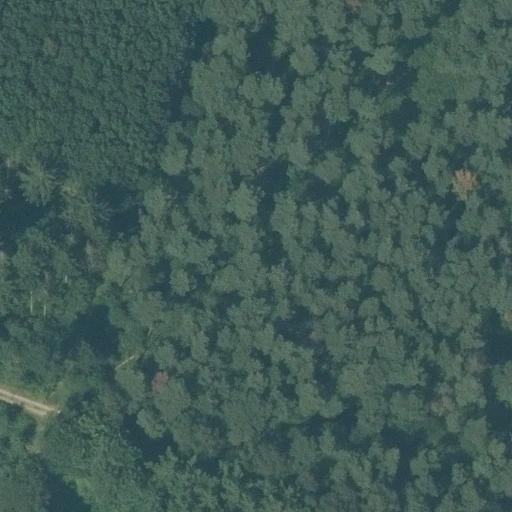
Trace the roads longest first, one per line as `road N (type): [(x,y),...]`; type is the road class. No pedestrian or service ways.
road 1 (track): [(199,0),(35,414)]
road 2 (track): [(334,511),(35,414)]
road 3 (track): [(438,511),(511,325)]
